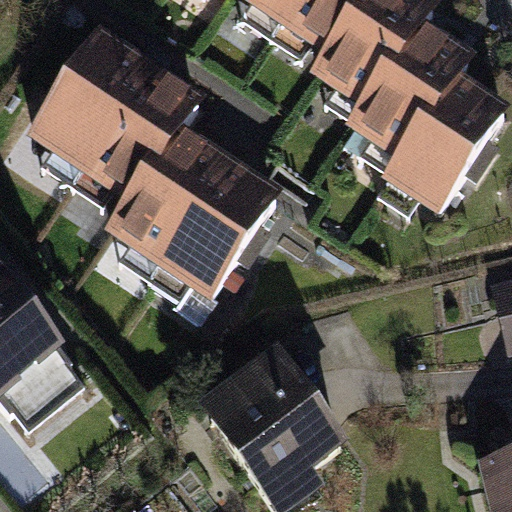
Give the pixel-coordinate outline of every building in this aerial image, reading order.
[(303,0),(243,0),(285,28),(303,0)] [(303,0),(285,28),(334,59),(373,0),(303,0)] [(405,0),(373,0),(334,59),(320,79),(369,112),(419,37),(432,18),(405,0)] [(419,37),(369,112),(355,132),(405,164),(455,90),(467,71),(419,37)] [(85,175),(148,79),(98,46),(80,72),(71,66),(50,97),(59,104),(34,141),(85,175)] [(197,112),(148,79),(85,175),(134,207),(177,142),(197,112)] [(455,90),(405,164),(392,185),(441,218),(466,180),(477,186),(496,156),(486,149),(504,121),(455,90)] [(113,236),(162,269),(226,175),(177,142),(134,207),(113,236)] [(226,175),(162,269),(149,289),(180,310),(193,290),(212,303),(238,265),(248,271),(268,240),(258,234),(275,208),(226,175)] [(0,283),(0,409),(10,423),(72,373),(0,283)] [(511,293),(496,297),(511,355),(511,293)] [(226,415),(211,426),(268,504),(340,451),(278,367),(221,408),(226,415)] [(511,511),(511,466),(486,473),(495,511),(511,511)]
